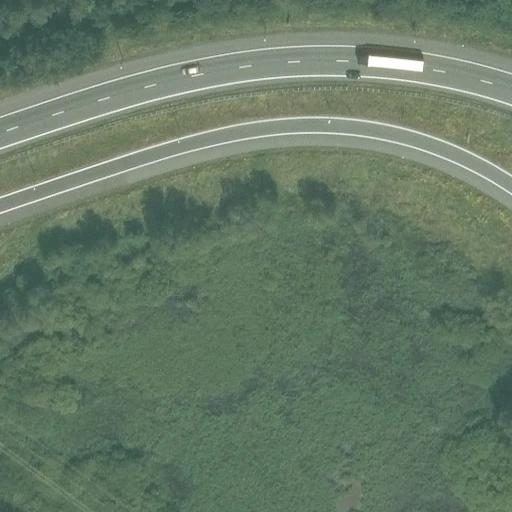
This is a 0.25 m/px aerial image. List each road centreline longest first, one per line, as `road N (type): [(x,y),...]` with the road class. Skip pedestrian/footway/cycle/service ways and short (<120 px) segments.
road 1 (motorway): [(0,207),(146,157),(288,126),(391,133),(511,186)]
road 2 (motorway): [(511,89),(444,70),(350,59),(240,64),(0,131)]
